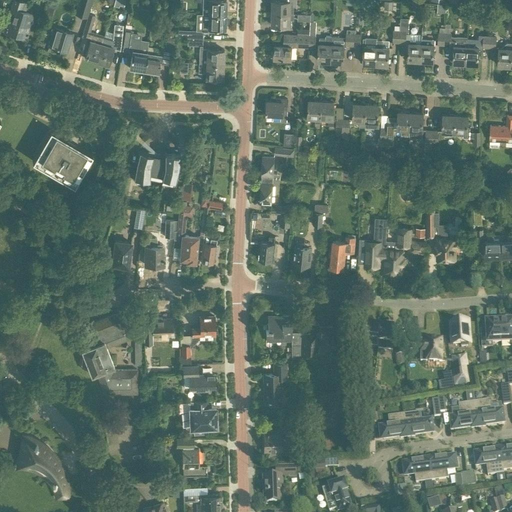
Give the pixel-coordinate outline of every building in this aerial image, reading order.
[(16,0),(13,0),(4,32),(26,38),(33,14),(25,12),(27,3),(16,0)] [(78,0),(74,14),(87,17),(89,13),(92,0),(78,0)] [(209,0),(209,13),(225,14),(225,0),(209,0)] [(272,0),(272,12),(293,13),(293,5),(296,5),(295,0),(272,0)] [(485,0),(485,7),(502,8),(502,0),(485,0)] [(393,2),(385,2),(384,10),(393,11),(393,2)] [(47,6),(44,13),(51,16),(54,8),(47,6)] [(171,16),(169,26),(175,27),(178,13),(172,12),(172,16),(171,16)] [(272,12),(272,25),(291,25),(291,19),(293,19),(294,13),(293,13),(272,12)] [(86,22),(82,34),(83,34),(82,36),(91,38),(85,57),(96,61),(104,35),(90,31),(94,20),(95,15),(89,13),(87,17),(86,22)] [(203,13),(202,30),(216,31),(216,28),(225,29),(225,14),(209,13),(203,13)] [(400,25),(399,42),(409,42),(408,59),(421,60),(422,43),(422,34),(408,33),(409,18),(400,17),(400,25)] [(104,35),(96,61),(108,64),(113,48),(120,50),(120,46),(121,46),(123,24),(114,23),(113,32),(106,30),(104,35)] [(445,27),(444,44),(450,45),(454,45),(454,54),(453,62),(466,62),(467,45),(467,38),(450,37),(450,35),(451,23),(445,23),(445,27)] [(55,27),(49,45),(67,51),(73,33),(55,27)] [(331,43),(331,61),(343,61),(344,45),(354,45),(354,33),(355,33),(355,29),(347,28),(346,37),(340,37),(340,36),(332,36),(331,43)] [(123,46),(122,50),(132,52),(130,68),(144,70),(148,46),(149,40),(130,37),(131,31),(125,30),(123,46)] [(168,30),(165,48),(171,49),(174,31),(168,30)] [(272,50),(272,56),(274,56),(274,58),(291,59),(292,46),(303,46),(303,34),(297,34),(288,34),(284,33),(283,45),(274,44),(274,50),(272,50)] [(319,42),(318,60),(331,61),(331,43),(332,36),(332,35),(326,35),(326,38),(319,38),(319,42)] [(467,45),(466,62),(478,63),(479,47),(483,47),(489,47),(490,35),(483,35),(479,35),(479,38),(467,38),(467,45)] [(361,54),(360,61),(363,61),(363,63),(375,63),(377,39),(377,37),(366,37),(366,38),(363,37),(363,44),(365,44),(365,45),(364,45),(363,55),(361,54)] [(377,39),(375,63),(388,64),(389,54),(392,54),(392,47),(389,47),(390,40),(377,39)] [(499,47),(498,64),(511,65),(511,42),(506,42),(503,45),(502,48),(499,47)] [(422,43),(421,60),(433,61),(434,43),(422,43)] [(199,45),(199,62),(223,64),(224,49),(203,48),(203,45),(199,45)] [(148,46),(144,70),(158,72),(160,63),(170,65),(172,49),(171,49),(165,48),(165,49),(161,48),(161,53),(154,52),(154,47),(148,46)] [(181,62),(180,72),(188,73),(188,67),(194,67),(194,62),(181,62)] [(199,62),(198,72),(206,72),(206,78),(222,79),(223,64),(199,62)] [(279,100),(267,100),(266,114),(281,115),(281,121),(286,121),(288,98),(279,98),(279,100)] [(309,99),(308,116),(315,117),(315,121),(320,122),(320,117),(321,100),(309,99)] [(321,100),(320,117),(328,118),(328,124),(334,125),(334,118),(333,117),(334,101),(321,100)] [(354,102),(353,119),(359,120),(359,126),(365,127),(366,103),(354,102)] [(366,103),(365,127),(379,128),(379,121),(378,120),(379,104),(366,103)] [(388,120),(387,127),(393,127),(393,128),(401,128),(401,134),(402,135),(409,136),(409,132),(411,112),(398,111),(397,121),(393,121),(388,120)] [(409,136),(409,137),(415,137),(426,138),(425,141),(432,142),(432,130),(422,129),(423,113),(411,112),(409,132),(409,136)] [(432,130),(432,142),(437,142),(438,139),(444,137),(453,135),(454,135),(454,134),(456,115),(443,114),(442,130),(432,130)] [(490,140),(489,146),(491,148),(497,148),(499,146),(499,140),(511,141),(511,114),(507,114),(507,125),(490,124),(489,140),(490,140)] [(456,115),(454,134),(463,135),(463,137),(474,137),(474,144),(480,144),(480,132),(470,132),(470,128),(467,128),(468,115),(456,115)] [(378,138),(377,144),(386,145),(386,139),(387,127),(381,127),(380,138),(378,138)] [(50,129),(32,160),(74,185),(92,154),(50,129)] [(284,132),(283,145),(293,145),(294,133),(284,132)] [(275,146),(275,153),(293,156),(294,149),(275,146)] [(150,165),(152,155),(152,154),(140,151),(137,160),(136,162),(134,178),(149,179),(149,180),(150,174),(150,165)] [(180,154),(180,155),(165,153),(165,157),(165,168),(162,175),(162,178),(175,182),(178,170),(181,154),(180,154)] [(165,168),(165,157),(152,155),(150,165),(150,174),(162,175),(165,168)] [(263,155),(262,179),(273,179),(274,156),(263,155)] [(262,179),(261,202),(272,203),(272,195),(278,195),(279,183),(278,183),(278,180),(273,179),(262,179)] [(187,199),(196,200),(198,184),(189,183),(187,199)] [(203,242),(204,235),(210,195),(203,194),(201,206),(204,206),(200,235),(185,233),(187,215),(192,216),(193,206),(186,205),(182,205),(179,204),(178,222),(177,222),(175,239),(176,239),(176,240),(181,240),(179,259),(187,259),(187,261),(197,262),(197,259),(201,259),(202,250),(198,250),(199,241),(203,242)] [(209,200),(208,207),(215,208),(214,214),(226,216),(227,210),(220,209),(222,202),(209,200)] [(315,203),(315,210),(329,211),(329,203),(315,203)] [(137,207),(133,227),(141,228),(145,209),(137,207)] [(315,212),(314,224),(322,225),(323,212),(315,212)] [(281,213),(280,225),(290,226),(291,214),(281,213)] [(427,213),(427,225),(427,237),(438,237),(438,244),(436,244),(436,252),(438,252),(438,258),(446,258),(446,259),(448,262),(451,262),(453,259),(453,257),(454,257),(454,247),(460,247),(460,238),(445,238),(445,231),(438,232),(438,224),(438,213),(427,213)] [(165,219),(165,236),(173,237),(173,239),(175,239),(177,222),(175,222),(175,220),(165,219)] [(362,241),(361,250),(362,250),(366,250),(365,264),(369,264),(369,266),(375,267),(375,265),(379,265),(379,258),(385,258),(385,248),(386,226),(378,226),(377,241),(362,241)] [(416,227),(416,236),(426,236),(426,227),(416,227)] [(385,258),(384,271),(402,272),(403,264),(405,264),(405,257),(403,257),(404,249),(403,249),(404,245),(409,245),(409,251),(416,252),(417,241),(410,241),(411,228),(399,228),(397,244),(395,244),(395,249),(385,248),(385,258)] [(507,234),(501,235),(501,256),(511,255),(511,239),(507,240),(507,234)] [(217,239),(210,238),(207,235),(204,235),(203,242),(202,250),(201,259),(201,260),(214,262),(215,251),(217,252),(218,245),(216,244),(217,239)] [(261,241),(259,258),(272,260),(274,242),(274,236),(269,235),(268,241),(261,241)] [(487,240),(485,241),(485,257),(485,259),(501,258),(501,256),(501,235),(487,235),(487,240)] [(333,240),(330,266),(344,268),(346,251),(354,252),(355,237),(346,236),(346,241),(333,240)] [(115,240),(112,264),(128,266),(131,242),(115,240)] [(145,244),(145,264),(166,264),(166,244),(145,244)] [(295,245),(294,263),(310,264),(311,246),(295,245)] [(81,363),(80,364),(80,365),(82,364),(86,368),(89,367),(92,375),(97,373),(105,393),(137,393),(137,369),(114,369),(113,366),(114,366),(107,347),(134,336),(135,336),(136,364),(135,364),(135,365),(142,365),(141,336),(137,336),(133,327),(128,329),(121,311),(80,327),(88,346),(82,349),(85,357),(82,357),(81,363)] [(192,339),(190,344),(190,348),(199,339),(215,339),(214,315),(200,316),(200,328),(192,328),(192,339)] [(268,329),(265,329),(266,340),(291,339),(291,315),(268,316),(268,329)] [(156,319),(154,319),(154,324),(154,335),(161,335),(166,335),(166,334),(172,334),(172,319),(163,319),(161,317),(158,317),(156,319)] [(302,332),(301,354),(317,355),(317,347),(323,347),(324,342),(338,342),(338,334),(334,333),(334,325),(327,324),(327,320),(319,320),(319,333),(302,332)] [(511,320),(500,322),(501,343),(510,342),(510,347),(511,346),(511,320)] [(452,331),(450,332),(451,338),(452,338),(453,345),(461,345),(461,347),(468,346),(468,344),(469,344),(468,323),(463,323),(463,321),(456,322),(456,324),(451,324),(452,331)] [(487,335),(481,335),(482,349),(493,348),(492,343),(501,343),(500,322),(486,322),(487,335)] [(367,323),(364,345),(378,347),(381,325),(367,323)] [(152,325),(144,325),(145,344),(152,344),(152,325)] [(378,347),(378,349),(392,351),(394,337),(393,337),(394,327),(381,325),(378,347)] [(416,344),(408,344),(408,349),(417,349),(417,346),(421,346),(421,362),(426,362),(442,362),(442,340),(426,339),(426,344),(421,344),(415,344),(416,344)] [(402,341),(395,342),(397,365),(405,364),(402,341)] [(182,355),(181,355),(181,364),(190,364),(190,344),(182,345),(182,355)] [(290,348),(290,358),(301,358),(301,345),(294,345),(294,348),(290,348)] [(466,357),(452,360),(456,384),(468,382),(466,367),(468,366),(466,357)] [(273,373),(263,373),(263,401),(282,401),(281,378),(287,378),(286,363),(273,363),(273,373)] [(197,365),(183,365),(183,375),(189,375),(190,387),(196,387),(196,390),(209,390),(209,387),(215,386),(214,373),(198,374),(197,365)] [(508,384),(500,386),(503,405),(511,404),(509,385),(508,384)] [(438,399),(431,400),(434,417),(440,416),(438,399)] [(444,399),(438,399),(440,416),(440,412),(446,411),(444,399)] [(207,400),(189,401),(190,428),(193,428),(194,434),(206,434),(205,427),(217,427),(216,407),(208,407),(207,400)] [(491,400),(474,403),(475,404),(478,428),(480,427),(484,427),(484,426),(488,425),(501,423),(501,422),(504,421),(502,411),(500,411),(499,410),(492,411),(491,405),(491,402),(491,400)] [(452,418),(450,418),(451,429),(454,428),(454,430),(468,428),(471,427),(471,428),(475,428),(478,428),(475,404),(474,403),(467,404),(458,405),(458,407),(459,408),(451,409),(452,416),(452,418)] [(420,412),(404,414),(407,437),(409,437),(414,436),(414,435),(417,435),(430,433),(430,432),(433,431),(431,421),(429,421),(429,420),(421,421),(420,412)] [(381,427),(379,428),(380,438),(383,438),(383,439),(397,437),(397,438),(400,437),(400,438),(404,438),(407,437),(404,414),(388,416),(389,425),(381,426),(381,427)] [(280,430),(262,430),(263,451),(281,450),(280,430)] [(23,435),(18,462),(25,463),(26,462),(37,468),(38,465),(45,469),(45,470),(44,471),(45,472),(50,477),(55,475),(61,496),(60,496),(62,496),(61,495),(67,494),(67,496),(68,496),(68,495),(68,494),(68,493),(68,492),(68,491),(68,490),(68,489),(68,488),(67,487),(67,486),(67,485),(67,484),(67,483),(67,481),(66,480),(66,478),(66,477),(65,476),(65,475),(65,473),(64,472),(64,471),(63,470),(63,468),(62,468),(62,467),(59,462),(58,460),(57,458),(56,456),(52,453),(49,449),(47,447),(45,446),(41,443),(38,441),(36,440),(34,439),(31,438),(28,436),(26,436),(25,435),(23,435)] [(193,437),(177,437),(177,446),(183,446),(183,449),(182,449),(183,476),(207,476),(207,465),(198,465),(198,448),(190,449),(190,445),(193,445),(193,437)] [(502,448),(500,448),(503,471),(511,469),(511,447),(510,448),(507,448),(507,447),(502,448)] [(477,454),(474,454),(476,465),(478,465),(478,466),(486,465),(487,473),(487,475),(496,474),(503,473),(503,471),(500,448),(497,448),(493,449),(493,450),(490,450),(490,451),(476,453),(477,454)] [(435,457),(428,458),(432,481),(448,479),(447,470),(454,469),(454,468),(457,468),(455,457),(452,457),(452,456),(435,458),(435,457)] [(405,464),(403,464),(404,475),(407,475),(407,476),(414,475),(415,484),(432,481),(428,458),(426,458),(422,459),(422,460),(419,461),(405,463),(405,464)] [(276,476),(264,477),(265,503),(281,502),(281,477),(295,476),(295,466),(276,467),(276,476)] [(473,472),(467,473),(469,486),(475,485),(473,472)] [(467,473),(461,474),(462,487),(469,486),(467,473)] [(329,487),(322,489),(326,504),(329,511),(337,509),(338,508),(339,511),(349,507),(349,505),(350,504),(346,491),(347,490),(344,481),(328,485),(329,487)] [(406,485),(393,487),(395,496),(407,494),(406,485)] [(206,486),(183,487),(183,501),(201,500),(201,511),(219,511),(218,496),(207,496),(206,486)] [(503,492),(495,494),(497,500),(500,511),(507,510),(504,499),(506,499),(504,492),(503,492)] [(500,511),(497,500),(490,501),(493,511),(500,511)] [(163,503),(143,508),(143,511),(164,511),(166,511),(165,507),(164,507),(163,503)]
